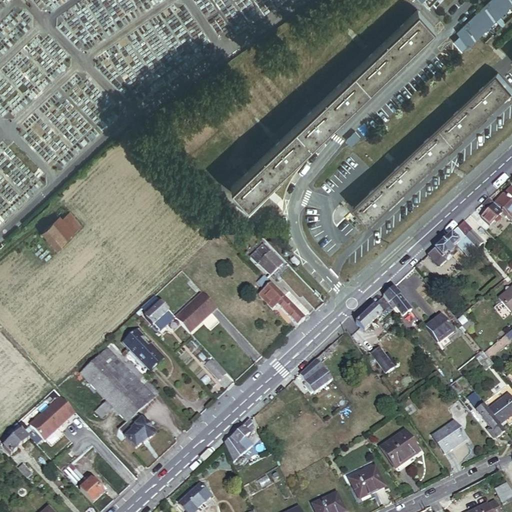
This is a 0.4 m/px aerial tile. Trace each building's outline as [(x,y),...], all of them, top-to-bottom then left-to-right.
[(421,0),(424,3),(426,0),(436,11),(448,0),(421,0)] [(482,37),(492,27),(499,34),(502,32),(495,25),(511,10),(511,0),(496,0),(461,32),(465,36),(471,43),(472,44),(479,38),(475,34),(477,32),(482,37)] [(247,202),(435,27),(420,11),(231,186),(247,202)] [(373,221),(511,92),(511,86),(500,73),(358,205),(373,221)] [(354,147),(363,138),(358,133),(349,141),(354,147)] [(511,217),(511,190),(506,197),(504,195),(495,206),(504,214),(510,219),(511,217)] [(491,228),(504,214),(495,206),(489,200),(483,206),(489,212),(483,219),(491,228)] [(60,216),(53,223),(66,237),(81,224),(70,212),(63,218),(60,216)] [(485,244),(473,232),(475,230),(466,221),(458,229),(466,237),(479,250),(485,244)] [(57,246),(66,237),(53,223),(43,231),(57,246)] [(458,245),(466,237),(458,229),(428,257),(441,271),(448,264),(443,259),(446,256),(448,258),(454,253),(452,250),(458,245)] [(466,237),(458,245),(470,258),(479,250),(466,237)] [(284,264),(266,245),(252,259),(259,266),(260,265),(271,276),(284,264)] [(300,263),(294,258),(291,261),(296,267),(300,263)] [(297,328),(305,321),(303,319),(284,298),(265,278),(258,285),(265,292),(260,296),(273,311),(278,307),(284,314),(282,315),(284,317),(286,315),(297,328)] [(511,286),(499,296),(511,313),(511,311),(511,286)] [(388,318),(394,312),(400,321),(413,312),(395,288),(356,324),(364,332),(383,315),(386,318),(388,318)] [(202,293),(175,318),(189,333),(217,308),(202,293)] [(290,294),(284,298),(303,319),(308,314),(290,294)] [(169,311),(155,296),(142,308),(149,315),(145,319),(153,327),(169,311)] [(169,311),(153,327),(156,331),(173,315),(169,311)] [(469,318),(460,325),(463,328),(471,322),(469,318)] [(439,319),(426,329),(435,342),(448,332),(439,319)] [(138,329),(123,342),(151,373),(166,360),(138,329)] [(131,444),(137,450),(143,444),(144,445),(148,441),(148,442),(156,434),(142,420),(142,421),(136,415),(160,393),(112,343),(80,373),(108,403),(113,408),(128,423),(119,432),(131,444)] [(333,346),(300,376),(317,393),(333,379),(320,365),(336,350),(333,346)] [(380,350),(371,356),(386,376),(394,371),(380,350)] [(227,373),(213,359),(206,366),(219,381),(227,373)] [(511,396),(509,393),(487,409),(499,424),(511,414),(511,396)] [(505,434),(477,396),(470,401),(479,413),(478,413),(492,432),(490,433),(495,440),(497,438),(498,439),(505,434)] [(113,408),(108,403),(97,413),(103,419),(113,408)] [(413,406),(409,409),(414,415),(418,412),(413,406)] [(26,427),(20,421),(17,424),(22,430),(26,427)] [(255,430),(250,422),(225,446),(235,467),(247,455),(238,445),(255,430)] [(22,430),(17,424),(6,435),(11,441),(3,448),(11,456),(29,439),(21,431),(22,430)] [(456,426),(434,441),(447,459),(468,444),(456,426)] [(405,431),(382,447),(397,470),(408,463),(404,458),(418,449),(405,431)] [(19,470),(28,480),(33,475),(24,465),(19,470)] [(75,466),(65,475),(76,487),(86,478),(75,466)] [(377,468),(352,483),(364,502),(389,487),(377,468)] [(92,505),(107,490),(100,482),(96,486),(92,481),(89,484),(88,482),(84,485),(86,486),(80,492),(92,505)] [(511,500),(511,491),(509,485),(496,491),(503,505),(511,500)] [(195,511),(211,498),(200,487),(179,506),(184,511),(195,511)] [(345,511),(337,494),(313,506),(316,511),(345,511)] [(511,500),(503,505),(505,509),(511,505),(511,500)] [(488,505),(471,511),(499,511),(495,502),(488,505)]
